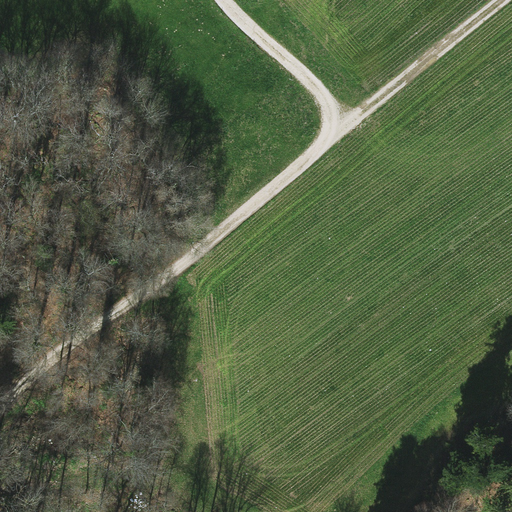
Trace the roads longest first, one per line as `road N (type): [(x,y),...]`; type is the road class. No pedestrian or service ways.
road 1 (track): [(502,0),(357,115),(328,129),(306,160),(49,360),(0,414)]
road 2 (track): [(328,129),(329,112),(312,82),(222,0)]
